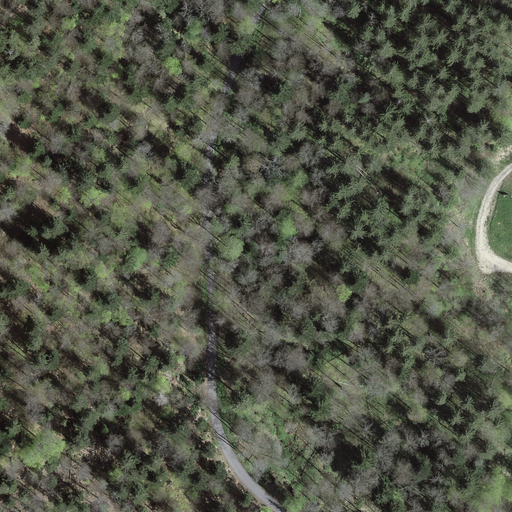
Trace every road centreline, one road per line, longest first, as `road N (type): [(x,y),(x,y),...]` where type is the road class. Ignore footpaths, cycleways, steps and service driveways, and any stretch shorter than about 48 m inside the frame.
road 1 (unclassified): [(261,0),(245,25),(204,171),(216,421),(237,465),(279,511)]
road 2 (track): [(511,267),(485,251),(481,233),(487,198),(511,166)]
